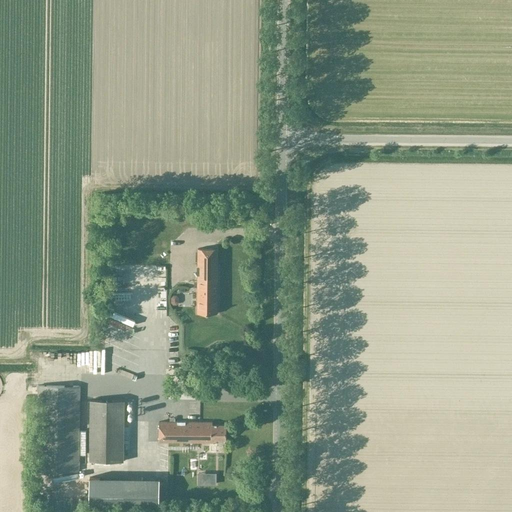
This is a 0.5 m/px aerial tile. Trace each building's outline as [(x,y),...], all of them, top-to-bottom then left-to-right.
[(217,314),(218,249),(198,249),(197,314),(217,314)] [(148,259),(148,290),(159,290),(159,259),(148,259)] [(136,309),(136,322),(141,322),(141,328),(149,328),(149,309),(136,309)] [(78,471),(79,386),(38,386),(37,471),(78,471)] [(124,461),(124,400),(90,400),(89,461),(124,461)] [(212,422),(159,422),(159,442),(216,442),(216,439),(226,439),(226,425),(212,425),(212,422)] [(89,478),(89,508),(159,508),(160,478),(89,478)] [(47,488),(40,499),(52,506),(59,495),(47,488)]
